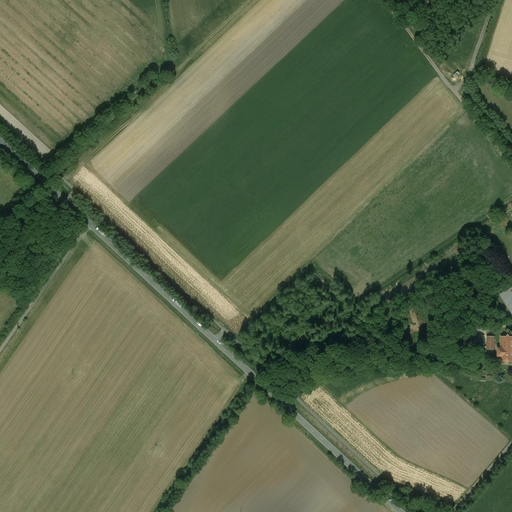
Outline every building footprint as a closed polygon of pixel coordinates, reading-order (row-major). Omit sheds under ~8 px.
[(511,287),(500,295),(511,314),(511,287)] [(494,336),(482,336),(482,349),(494,350),(494,336)] [(511,336),(500,336),(500,347),(500,357),(500,361),(511,361),(511,336)] [(475,338),(457,341),(457,343),(459,352),(477,349),(475,338)] [(457,343),(440,347),(440,351),(443,351),(443,348),(456,346),(457,353),(459,352),(457,343)]
